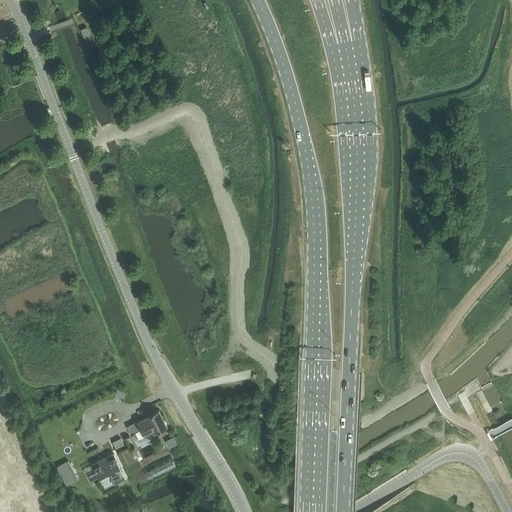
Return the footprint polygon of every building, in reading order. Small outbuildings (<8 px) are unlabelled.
[(137,421),(145,436),(153,431),(154,432),(167,426),(159,409),(146,416),(137,421)] [(137,421),(127,426),(131,434),(141,429),(137,421)] [(491,438),(496,436),(496,435),(493,429),(493,428),(488,431),(488,432),(491,438)] [(177,435),(172,438),(176,445),(181,442),(177,435)] [(114,483),(126,477),(120,466),(120,465),(114,453),(92,464),(98,476),(108,471),(110,475),(111,477),(114,483)]
